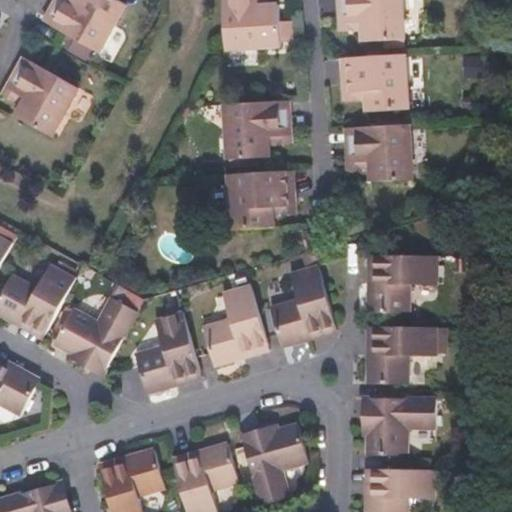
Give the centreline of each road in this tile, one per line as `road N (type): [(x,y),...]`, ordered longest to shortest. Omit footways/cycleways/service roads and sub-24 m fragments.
road 1 (residential): [(157,420),(302,376),(333,405),(335,511)]
road 2 (residential): [(306,0),(327,211)]
road 3 (residential): [(0,332),(157,420)]
